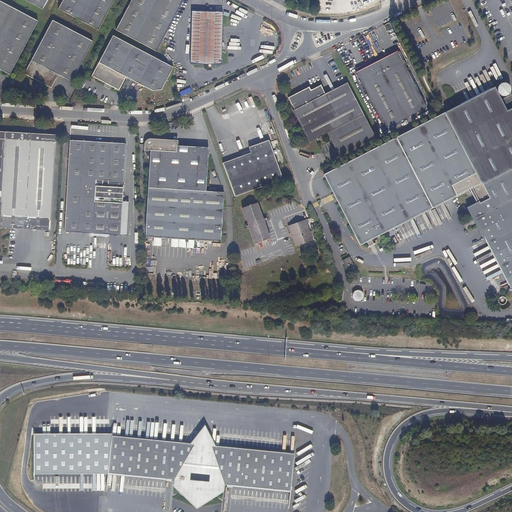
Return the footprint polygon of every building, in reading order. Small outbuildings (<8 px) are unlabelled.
[(39,21),(0,0),(0,70),(10,76),(39,21)] [(25,0),(45,10),(50,0),(25,0)] [(99,31),(115,0),(63,0),(58,9),(99,31)] [(182,0),(131,0),(116,30),(156,51),(182,0)] [(224,12),(192,10),(190,65),(222,66),(224,12)] [(93,40),(53,19),(24,75),(51,89),(58,74),(71,81),(93,40)] [(113,35),(90,76),(119,91),(126,78),(152,92),(161,91),(173,67),(113,35)] [(396,51),(353,74),(383,130),(426,106),(396,51)] [(372,137),(344,85),(323,97),(318,87),(308,92),(307,91),(286,103),(292,113),(291,114),(297,125),(308,145),(326,135),(337,156),(372,137)] [(467,209),(482,239),(485,237),(511,289),(511,109),(507,111),(494,86),(443,112),(482,181),(489,194),(490,196),(467,209)] [(286,103),(307,91),(306,89),(285,101),(286,103)] [(482,181),(443,112),(325,173),(362,245),(368,242),(482,181)] [(52,196),(54,159),(55,135),(14,133),(0,131),(0,226),(4,227),(50,230),(52,196)] [(203,193),(207,156),(194,155),(195,149),(187,149),(187,154),(175,153),(175,146),(177,146),(177,141),(145,138),(143,141),(142,151),(145,151),(145,149),(148,149),(144,204),(166,205),(219,208),(220,194),(203,193)] [(126,142),(68,139),(63,231),(127,235),(129,201),(123,201),(126,142)] [(246,153),(267,146),(265,142),(245,150),(246,153)] [(280,180),(267,146),(221,163),(234,198),(278,180),(280,180)] [(255,202),(240,208),(254,243),(269,237),(255,202)] [(216,244),(219,208),(166,205),(144,204),(141,235),(185,240),(216,244)] [(312,232),(307,219),(287,226),(295,246),(312,240),(310,233),(312,232)] [(420,263),(434,257),(433,254),(419,260),(420,263)] [(347,272),(354,269),(349,258),(342,261),(347,272)] [(359,290),(352,294),(358,302),(365,298),(359,290)] [(506,303),(506,302),(506,301),(506,300),(506,299),(505,298),(504,298),(503,297),(502,297),(501,297),(500,298),(499,298),(498,299),(498,300),(498,301),(498,302),(498,303),(499,304),(499,305),(500,305),(501,306),(502,306),(503,305),(504,305),(505,304),(506,303)] [(260,488),(291,491),(294,453),(244,448),(211,445),(204,430),(195,443),(152,439),(112,436),(108,474),(176,479),(179,482),(178,483),(197,501),(219,487),(218,486),(223,484),(260,488)] [(34,474),(108,474),(112,436),(112,434),(34,434),(34,474)]
